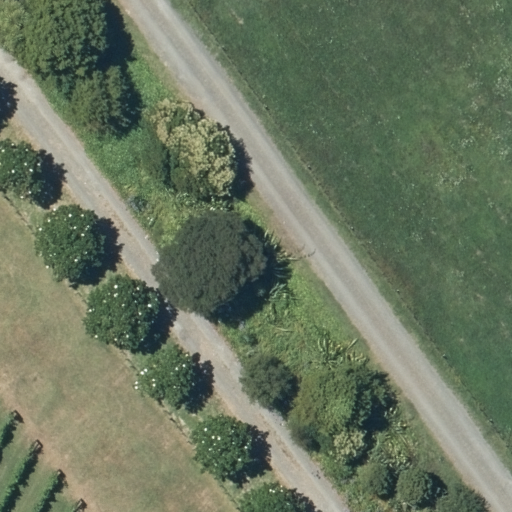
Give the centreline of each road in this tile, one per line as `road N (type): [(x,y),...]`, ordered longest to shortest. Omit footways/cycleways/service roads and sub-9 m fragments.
road 1 (unknown): [(497,511),(133,0)]
road 2 (unknown): [(324,511),(0,79)]
